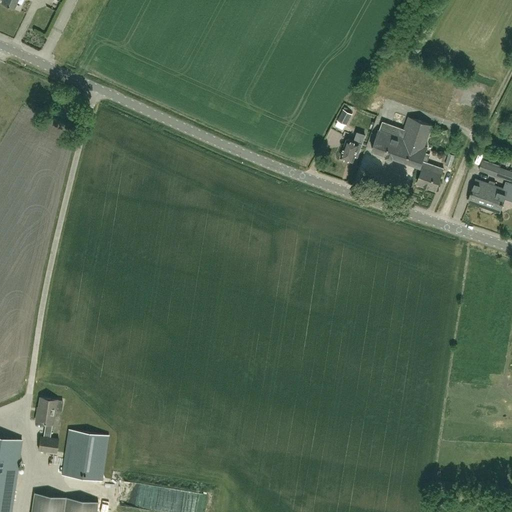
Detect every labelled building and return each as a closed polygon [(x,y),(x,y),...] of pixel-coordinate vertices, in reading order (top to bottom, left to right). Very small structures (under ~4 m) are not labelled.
[(452,101),(450,111),(454,112),(452,123),(463,125),(468,105),(452,101)] [(75,120),(78,110),(59,104),(56,114),(75,120)] [(343,109),(337,120),(346,125),(352,114),(343,109)] [(409,116),(405,129),(383,121),(380,130),(379,130),(372,149),(373,149),(387,154),(386,155),(393,158),(393,156),(421,166),(424,154),(427,147),(424,146),(432,125),(409,116)] [(340,157),(353,161),(354,155),(357,156),(364,134),(357,132),(354,141),(346,139),(340,157)] [(452,166),(456,155),(449,153),(445,164),(452,166)] [(424,154),(421,166),(423,167),(417,182),(436,189),(444,168),(427,162),(429,156),(424,154)] [(511,170),(482,161),(479,170),(511,181),(511,170)] [(476,178),(468,201),(500,212),(504,199),(511,201),(511,183),(506,181),(503,188),(494,184),(495,182),(490,180),(489,183),(476,178)] [(61,410),(62,400),(40,397),(38,411),(37,411),(35,421),(46,422),(44,436),(40,436),(38,449),(57,452),(59,439),(49,437),(52,423),(55,409),(61,410)] [(55,462),(54,472),(101,480),(108,435),(69,429),(63,464),(55,462)] [(0,511),(10,511),(17,469),(20,449),(21,439),(0,435),(0,511)] [(126,470),(129,457),(118,455),(116,468),(126,470)] [(96,511),(98,501),(34,492),(30,511),(96,511)]
